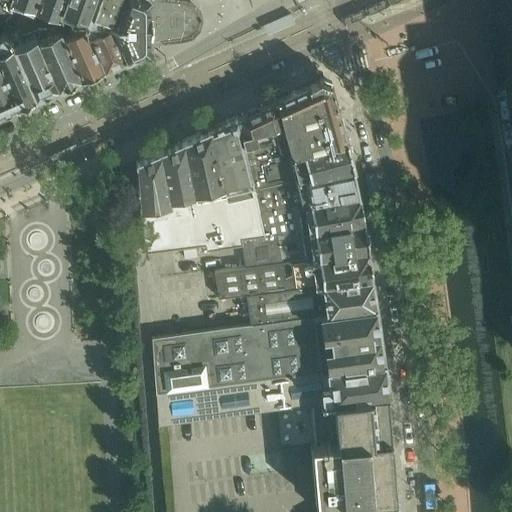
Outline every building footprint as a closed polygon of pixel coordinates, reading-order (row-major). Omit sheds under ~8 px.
[(55,21),(57,16),(33,8),(11,0),(0,0),(0,24),(3,25),(28,23),(36,42),(58,32),(61,31),(55,21)] [(62,0),(35,0),(33,8),(57,16),(59,10),(62,0)] [(83,23),(91,0),(62,0),(59,10),(74,15),(71,23),(83,23)] [(118,0),(91,0),(83,23),(111,22),(118,0)] [(198,29),(201,19),(198,9),(191,2),(182,0),(118,0),(111,22),(111,27),(124,57),(144,48),(149,42),(181,38),(191,36),(198,29)] [(111,22),(83,23),(85,27),(102,66),(124,57),(111,27),(111,22)] [(57,86),(36,42),(28,23),(3,25),(6,32),(5,33),(12,49),(34,96),(57,86)] [(102,66),(85,27),(61,37),(79,77),(102,66)] [(58,32),(36,42),(57,86),(79,77),(61,37),(58,32)] [(0,111),(34,96),(12,49),(5,33),(0,34),(0,41),(3,48),(0,48),(0,111)] [(319,78),(276,97),(291,153),(345,138),(329,81),(319,78)] [(276,97),(236,115),(244,143),(245,142),(269,135),(275,157),(291,153),(276,97)] [(236,115),(210,127),(242,244),(266,240),(266,236),(252,181),(254,180),(245,142),(244,143),(236,115)] [(210,127),(184,138),(196,192),(205,243),(206,249),(242,244),(210,127)] [(181,140),(160,149),(170,197),(196,192),(184,138),(181,140)] [(291,153),(275,157),(251,164),(258,189),(307,177),(351,166),(345,138),(291,153)] [(170,197),(160,149),(136,160),(139,207),(170,202),(170,197)] [(351,166),(307,177),(311,202),(357,194),(351,166)] [(196,192),(170,197),(170,202),(139,207),(144,250),(145,251),(146,251),(205,243),(196,192)] [(357,194),(311,202),(309,203),(313,230),(362,221),(357,194)] [(366,250),(362,221),(313,230),(266,236),(266,240),(242,244),(246,266),(366,250)] [(370,277),(366,250),(246,266),(214,270),(219,297),(246,293),(323,284),(370,277)] [(370,277),(323,284),(246,293),(250,323),(321,316),(375,308),(370,277)] [(321,316),(250,323),(152,336),(158,424),(290,406),(290,407),(311,405),(325,404),(324,393),(332,392),(329,371),(383,363),(375,308),(321,316)] [(387,394),(383,363),(329,371),(332,392),(333,403),(387,395),(387,394)] [(396,511),(387,395),(333,403),(325,404),(311,405),(315,444),(311,444),(316,504),(342,502),(343,511),(396,511)]
